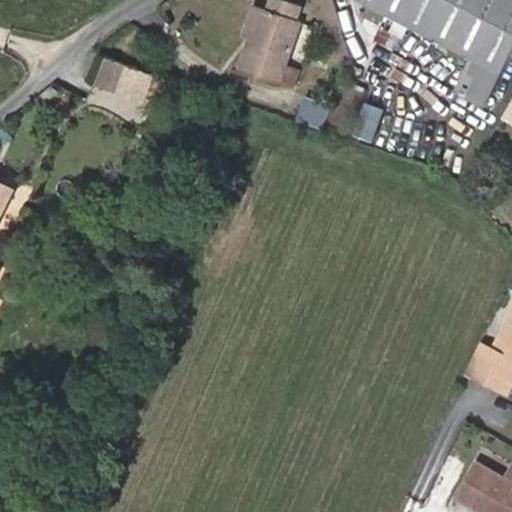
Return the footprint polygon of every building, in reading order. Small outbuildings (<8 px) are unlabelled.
[(263,8),(253,40),(243,69),(282,83),(288,64),(302,22),(296,20),(301,5),(287,0),(274,0),(270,10),(263,8)] [(487,107),(511,59),(511,0),(360,0),(374,7),(367,19),(380,25),(386,14),(477,62),(461,93),(487,107)] [(263,8),(253,4),(242,36),(253,40),(263,8)] [(288,64),(282,83),(295,87),(302,69),(288,64)] [(162,106),(176,80),(156,74),(144,97),(162,106)] [(329,131),(348,137),(366,91),(348,83),(329,131)] [(0,218),(14,190),(0,182),(0,218)] [(511,320),(495,355),(482,348),(468,376),(496,390),(499,386),(510,391),(511,388),(511,320)] [(477,463),(457,498),(481,511),(511,511),(511,482),(477,463)]
